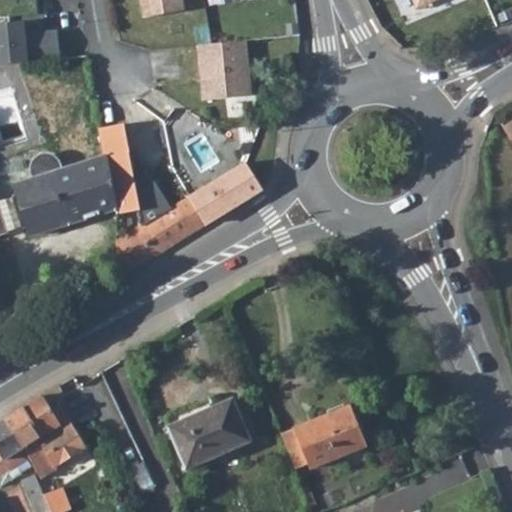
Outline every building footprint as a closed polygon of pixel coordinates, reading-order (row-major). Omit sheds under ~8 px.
[(183,0),(141,0),(145,19),(186,12),(183,0)] [(412,0),(419,14),(443,4),(441,0),(412,0)] [(0,66),(59,61),(57,33),(24,36),(23,24),(0,25),(0,66)] [(248,42),(198,47),(201,78),(206,78),(206,84),(202,85),(203,101),(253,97),(248,42)] [(121,109),(96,115),(106,156),(118,208),(119,213),(143,208),(121,109)] [(135,120),(131,121),(135,137),(154,132),(150,111),(134,115),(135,120)] [(511,123),(503,129),(511,146),(511,123)] [(20,192),(14,194),(24,229),(31,227),(31,230),(66,219),(68,224),(118,208),(106,156),(64,169),(65,165),(64,162),(61,158),(57,155),(52,155),(47,155),(43,158),(40,163),(39,166),(39,172),(42,176),(19,184),(20,192)] [(246,163),(219,179),(236,207),(263,191),(246,163)] [(219,179),(191,196),(208,225),(236,207),(219,179)] [(14,194),(1,197),(11,233),(24,229),(14,194)] [(191,196),(119,241),(122,277),(208,225),(191,196)] [(1,197),(0,197),(0,236),(11,233),(1,197)] [(66,219),(31,230),(33,235),(62,226),(68,224),(66,219)] [(246,430),(228,390),(166,419),(183,460),(246,430)] [(45,394),(6,417),(26,449),(28,457),(34,471),(37,477),(55,468),(53,466),(85,449),(62,405),(53,410),(45,394)] [(362,441),(347,403),(293,426),(309,465),(362,441)] [(0,478),(3,484),(22,473),(16,463),(28,457),(26,449),(6,417),(0,421),(0,478)] [(37,511),(51,511),(48,502),(44,494),(40,486),(38,480),(37,477),(34,471),(23,475),(37,511)] [(44,494),(48,502),(51,511),(52,511),(71,505),(63,486),(44,494)]
